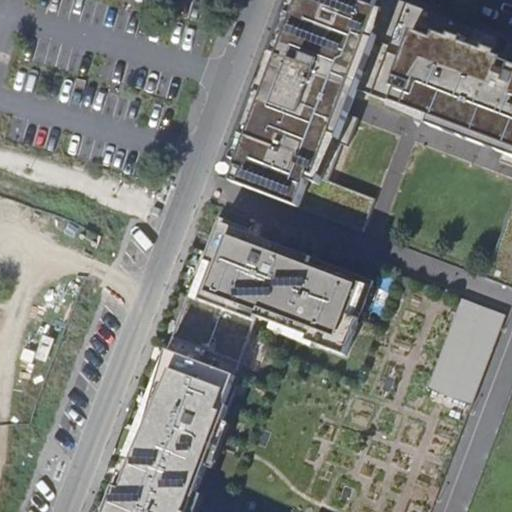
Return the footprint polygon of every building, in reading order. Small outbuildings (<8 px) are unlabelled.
[(286,0),(219,177),(239,185),(249,158),(244,156),(241,163),(233,161),(239,147),(246,149),(254,129),(246,126),(257,97),(265,100),(281,57),(274,54),(283,29),(291,32),(299,9),(292,6),(294,0),(286,0)] [(239,185),(363,232),(376,199),(328,181),(343,145),(349,147),(360,119),(350,115),(343,112),(352,87),(360,90),(433,119),(430,126),(480,146),(483,138),(507,147),(504,155),(501,163),(511,167),(511,59),(378,9),(381,0),(294,0),(292,6),(299,9),(291,32),(283,29),(274,54),(281,57),(265,100),(257,97),(246,126),(254,129),(246,149),(239,147),(233,161),(241,163),(244,156),(249,158),(239,185)] [(511,43),(398,0),(381,0),(378,9),(511,59),(511,43)] [(360,90),(352,87),(343,112),(350,115),(360,90)] [(483,138),(480,146),(504,155),(507,147),(483,138)] [(511,210),(486,279),(511,289),(511,210)] [(188,511),(216,440),(239,379),(234,377),(258,318),(347,356),(376,282),(251,235),(253,230),(220,217),(122,475),(131,479),(122,501),(113,498),(108,511),(188,511)] [(505,316),(461,299),(429,389),(471,405),(505,316)] [(131,479),(122,475),(113,498),(122,501),(131,479)]
